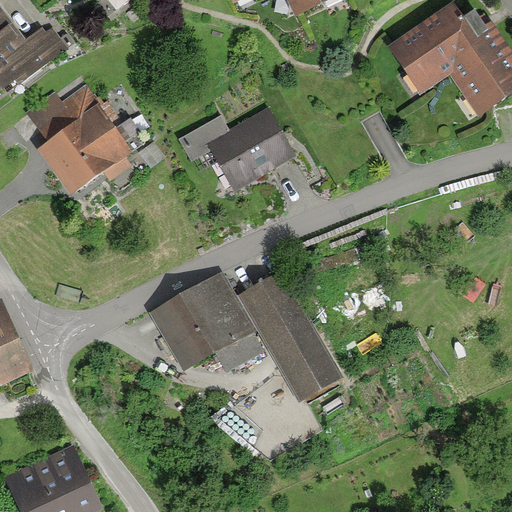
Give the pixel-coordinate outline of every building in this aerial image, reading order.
[(230,0),(233,5),(243,0),(286,0),(295,18),(333,0),(230,0)] [(451,3),(386,48),(419,96),(448,76),(477,118),(511,94),(511,53),(490,21),(483,26),(487,32),(476,39),(466,25),(462,19),(451,3)] [(0,7),(0,97),(16,85),(21,88),(69,50),(53,30),(47,34),(43,29),(27,43),(0,7)] [(473,11),(462,19),(466,25),(476,39),(487,32),(483,26),(473,11)] [(49,145),(38,152),(72,198),(104,175),(115,167),(126,159),(133,155),(125,145),(116,131),(107,119),(116,113),(108,103),(101,107),(86,86),(63,103),(78,123),(49,145)] [(49,145),(78,123),(63,103),(56,93),(26,114),(49,145)] [(222,117),(181,139),(193,161),(212,150),(235,191),(296,157),(284,137),(269,109),(229,130),(222,117)] [(116,131),(125,145),(141,134),(131,120),(116,131)] [(132,167),(126,159),(115,167),(104,175),(111,183),(132,167)] [(345,379),(284,272),(238,298),(258,333),(299,405),(345,379)] [(238,298),(223,273),(150,314),(185,375),(218,356),(228,374),(265,353),(255,335),(258,333),(238,298)] [(0,304),(0,303),(0,389),(33,374),(0,304)] [(101,511),(104,511),(74,447),(3,481),(18,511),(101,511)]
